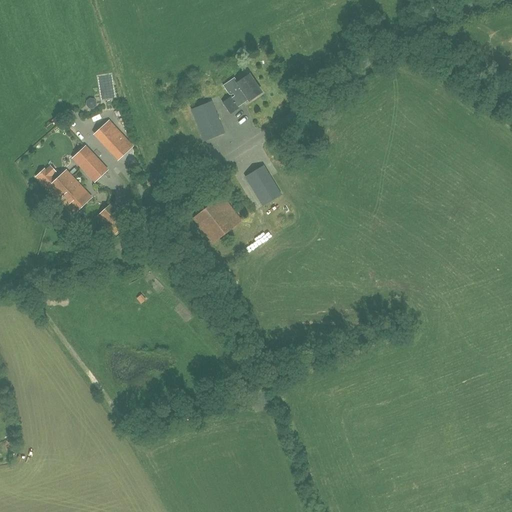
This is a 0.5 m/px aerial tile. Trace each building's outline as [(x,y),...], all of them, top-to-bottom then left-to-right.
[(237,107),(248,100),(249,101),(261,93),(249,75),(238,83),(234,78),(223,85),(230,96),(234,93),(236,95),(231,98),(230,97),(223,102),(230,113),(238,108),(237,107)] [(192,110),(204,141),(224,133),(211,102),(192,110)] [(120,162),(136,146),(110,121),(95,136),(120,162)] [(73,159),(94,182),(107,170),(85,147),(73,159)] [(263,206),(281,195),(263,166),(245,177),(263,206)] [(72,215),(91,198),(66,172),(48,188),(72,215)] [(242,221),(222,196),(193,219),(213,244),(242,221)] [(112,203),(97,217),(114,235),(129,222),(112,203)] [(269,225),(260,231),(266,240),(275,234),(269,225)]
